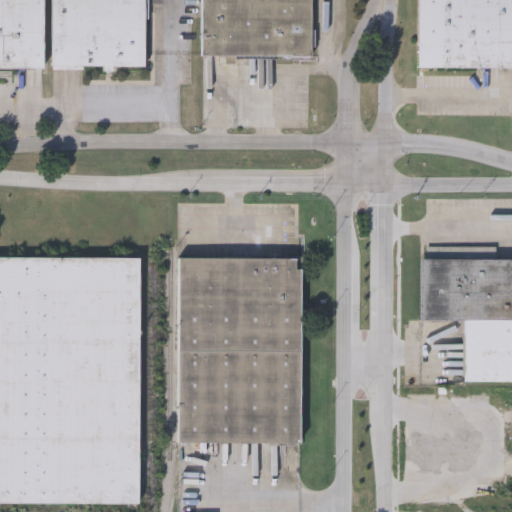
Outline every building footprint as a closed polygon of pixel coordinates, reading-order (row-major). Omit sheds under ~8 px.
[(0,0),(42,0),(41,70),(0,69),(0,0)] [(144,0),(144,68),(51,67),(51,0),(144,0)] [(310,0),(310,58),(201,57),(201,0),(310,0)] [(511,0),(511,69),(417,69),(417,0),(511,0)] [(0,256),(139,257),(137,504),(0,503),(0,256)] [(299,444),(177,443),(178,257),(300,258),(299,444)] [(511,382),(463,382),(463,321),(419,321),(419,259),(511,259),(511,382)]
